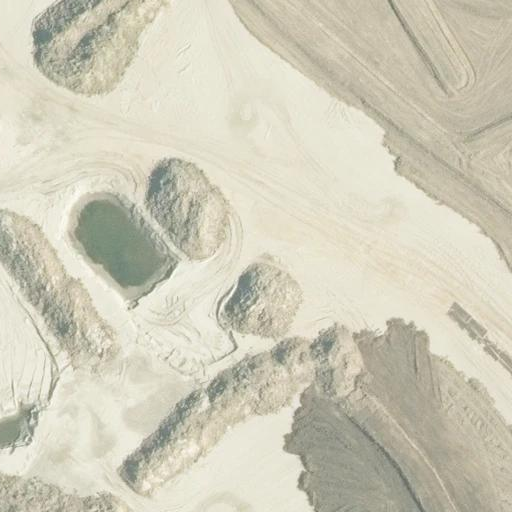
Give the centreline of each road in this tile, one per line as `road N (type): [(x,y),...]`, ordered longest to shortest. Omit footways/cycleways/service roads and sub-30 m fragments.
road 1 (residential): [(421,511),(391,460),(341,407),(279,368),(255,373),(199,415),(133,471),(102,511)]
road 2 (residential): [(254,0),(403,135),(511,209)]
road 3 (residential): [(409,0),(472,104)]
road 4 (residential): [(97,0),(0,72)]
